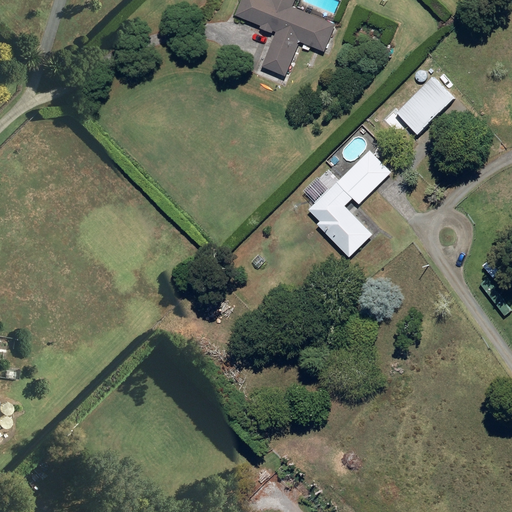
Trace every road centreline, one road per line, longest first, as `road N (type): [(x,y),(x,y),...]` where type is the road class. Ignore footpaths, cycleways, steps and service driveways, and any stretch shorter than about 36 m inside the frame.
road 1 (unknown): [(18,110),(132,43),(197,35),(243,41)]
road 2 (unknown): [(511,369),(423,246)]
